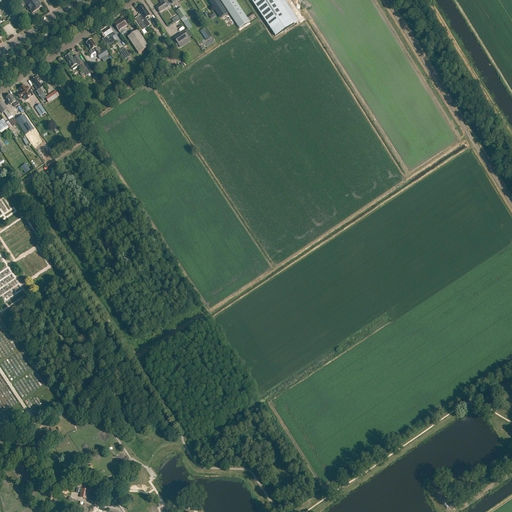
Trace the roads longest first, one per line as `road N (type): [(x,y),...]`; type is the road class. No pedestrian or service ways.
road 1 (unclassified): [(511,204),(386,0)]
road 2 (unclassified): [(0,90),(134,0)]
